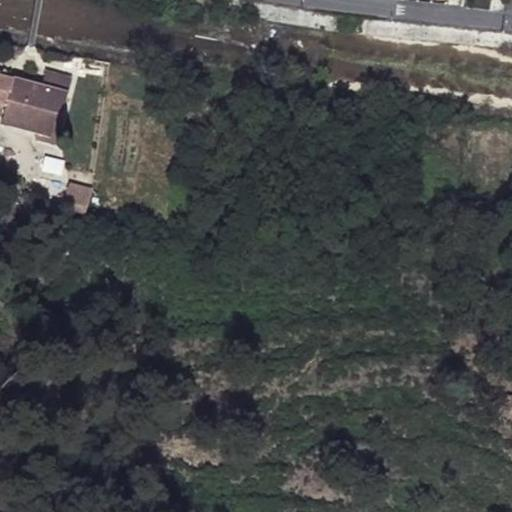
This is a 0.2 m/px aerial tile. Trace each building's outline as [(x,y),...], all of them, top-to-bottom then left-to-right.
[(51,58),(44,56),(43,63),(50,64),(51,58)] [(42,86),(14,79),(14,81),(0,78),(0,116),(4,117),(1,124),(39,135),(44,117),(63,122),(73,81),(46,73),(42,86)] [(63,122),(44,117),(39,135),(37,142),(56,146),(63,122)] [(20,188),(0,174),(0,186),(15,196),(20,188)] [(437,179),(437,187),(452,188),(452,179),(437,179)] [(477,391),(464,387),(461,397),(473,401),(477,391)] [(511,421),(511,396),(508,396),(504,406),(501,405),(498,417),(511,421)]
